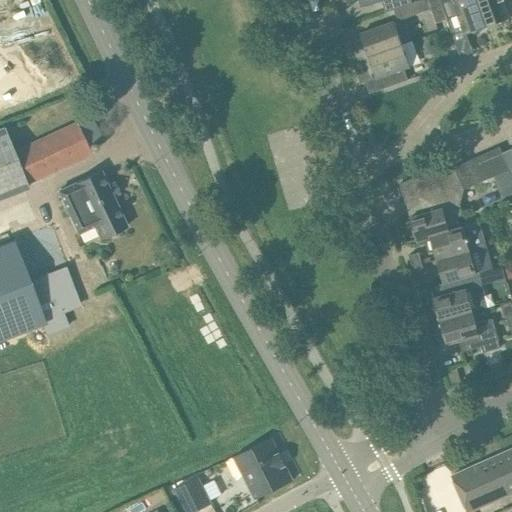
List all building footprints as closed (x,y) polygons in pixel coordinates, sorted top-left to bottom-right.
[(360,0),(362,5),(380,0),(381,0),(386,12),(394,9),(412,2),(411,0),(360,0)] [(418,0),(412,2),(394,9),(398,20),(431,9),(427,0),(418,0)] [(447,19),(440,0),(427,0),(431,9),(436,23),(447,19)] [(451,29),(461,26),(465,34),(487,27),(477,0),(440,0),(447,19),(451,29)] [(477,0),(487,27),(509,19),(502,0),(477,0)] [(368,56),(402,44),(393,22),(360,34),(368,56)] [(402,44),(368,56),(376,79),(410,67),(403,48),(402,44)] [(0,198),(26,189),(24,185),(89,154),(74,121),(11,151),(2,129),(0,129),(0,198)] [(488,152),(498,174),(509,169),(499,147),(488,152)] [(488,152),(477,157),(487,179),(493,176),(498,174),(488,152)] [(487,179),(477,157),(466,161),(476,183),(487,179)] [(463,215),(460,204),(464,189),(455,167),(452,161),(420,175),(427,199),(431,211),(410,218),(411,221),(406,222),(409,236),(414,235),(416,240),(430,236),(460,227),(457,217),(463,215)] [(476,183),(466,161),(455,167),(464,189),(476,183)] [(509,169),(498,174),(493,176),(500,192),(511,186),(511,174),(509,169)] [(101,171),(58,191),(78,233),(94,226),(100,239),(127,227),(101,171)] [(400,184),(410,218),(431,211),(427,199),(420,175),(400,184)] [(466,225),(463,227),(460,227),(430,236),(416,240),(416,241),(430,237),(436,259),(486,245),(479,222),(466,225)] [(13,245),(0,250),(0,336),(41,320),(27,283),(13,245)] [(486,245),(436,259),(443,282),(479,271),(493,269),(486,245)] [(409,255),(412,266),(422,263),(419,252),(409,255)] [(422,263),(412,266),(415,278),(425,275),(422,263)] [(65,268),(27,283),(41,320),(79,305),(65,268)] [(479,271),(443,282),(443,283),(451,281),(454,292),(433,298),(439,320),(473,311),(489,306),(483,284),(480,273),(479,273),(493,269),(479,271)] [(490,270),(480,273),(483,284),(493,281),(490,270)] [(441,341),(445,340),(446,344),(467,338),(470,350),(482,346),(484,353),(500,348),(499,346),(498,342),(499,341),(494,322),(493,318),(476,323),(473,311),(439,320),(442,331),(438,332),(441,341)] [(457,368),(446,371),(450,385),(461,382),(457,368)] [(279,454),(270,438),(235,456),(256,499),(292,481),(284,465),(285,464),(285,463),(282,464),(278,456),(280,455),(280,454),(279,454)] [(468,511),(511,492),(511,449),(452,476),(467,511),(468,511)] [(194,511),(211,504),(197,477),(174,489),(185,511),(194,511)]
